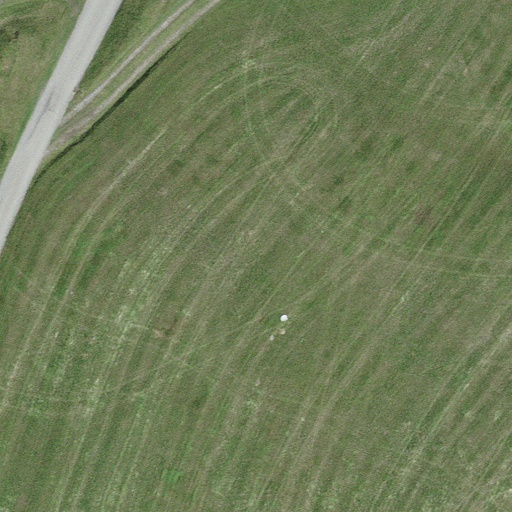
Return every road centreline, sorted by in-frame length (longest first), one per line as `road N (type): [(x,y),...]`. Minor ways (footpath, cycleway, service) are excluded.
road 1 (track): [(105,0),(0,231)]
road 2 (track): [(224,0),(98,111),(31,151)]
